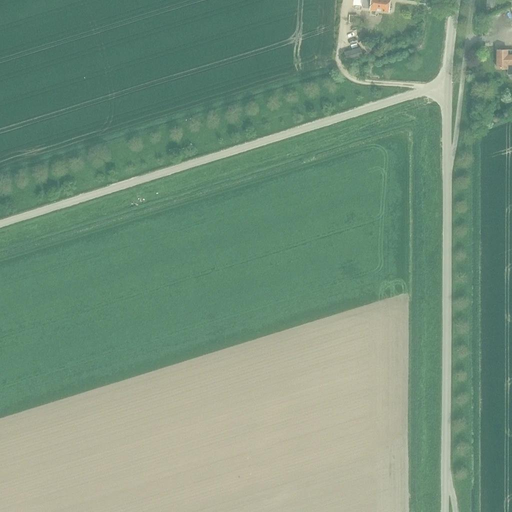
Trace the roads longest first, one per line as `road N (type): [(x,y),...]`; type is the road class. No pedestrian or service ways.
road 1 (unclassified): [(0,222),(446,84)]
road 2 (tertiary): [(445,511),(446,171)]
road 3 (unclassified): [(446,171),(472,0)]
